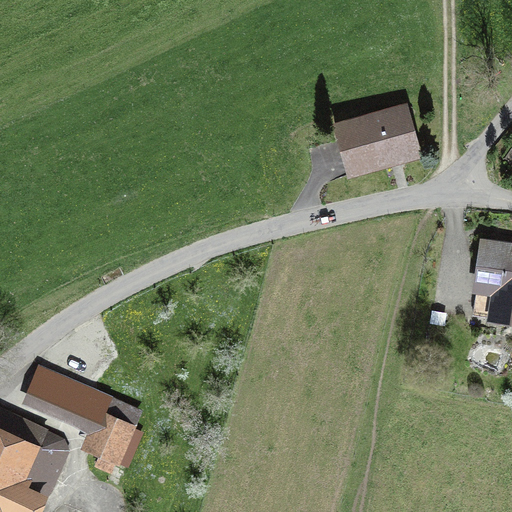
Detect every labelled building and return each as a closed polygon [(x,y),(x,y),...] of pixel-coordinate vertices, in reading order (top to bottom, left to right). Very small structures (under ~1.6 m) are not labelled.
[(406,106),(328,125),(342,179),(421,162),(406,106)] [(511,242),(473,236),(464,293),(487,296),(483,321),(511,325),(511,242)] [(18,404),(99,434),(113,398),(31,368),(18,404)] [(149,412),(113,398),(99,434),(90,459),(127,473),(149,412)] [(0,511),(36,511),(41,501),(48,499),(67,455),(60,439),(0,411),(0,511)]
